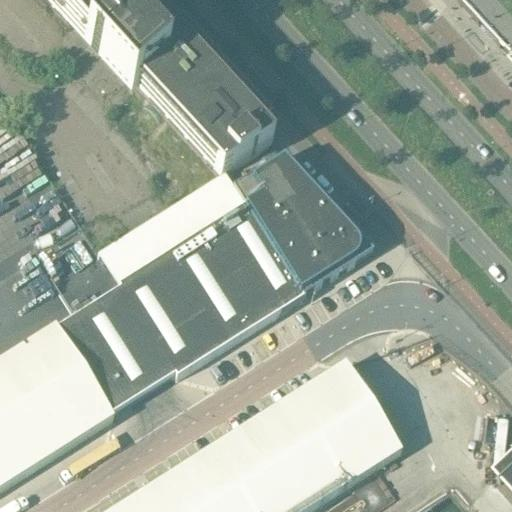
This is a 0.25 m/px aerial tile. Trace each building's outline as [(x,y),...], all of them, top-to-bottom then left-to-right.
[(132,0),(37,0),(64,28),(81,47),(124,8),(127,5),(132,0)] [(511,0),(455,0),(511,61),(511,0)] [(266,132),(193,53),(186,59),(147,17),(142,22),(140,21),(136,25),(133,21),(137,17),(139,14),(140,12),(140,11),(139,9),(139,8),(138,6),(137,5),(134,4),(133,4),(132,3),(130,4),(127,5),(124,8),(81,47),(129,99),(136,93),(218,183),(270,150),(259,139),(266,132)] [(230,195),(242,213),(115,293),(117,297),(171,383),(173,387),(300,306),(299,305),(370,260),(281,163),(230,195)] [(109,422),(171,383),(117,297),(55,336),(52,333),(0,365),(0,496),(111,426),(109,422)] [(315,511),(399,459),(342,371),(119,511),(315,511)] [(377,477),(351,494),(362,511),(377,511),(393,502),(377,477)]
